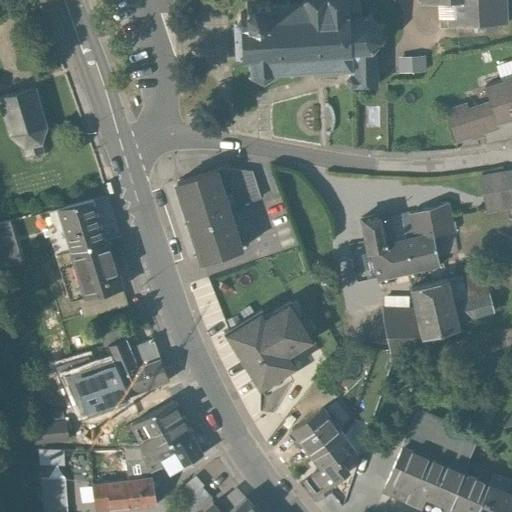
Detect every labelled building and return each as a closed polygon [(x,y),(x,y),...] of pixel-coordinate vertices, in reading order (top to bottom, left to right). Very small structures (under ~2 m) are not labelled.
[(303,0),(303,4),(288,4),(287,0),(284,0),(285,5),(268,5),(268,0),(264,0),(263,0),(249,0),(249,1),(245,1),(245,12),(240,12),(236,19),(239,22),(233,22),(234,38),(232,38),(232,40),(234,40),(235,57),(242,56),(242,58),(249,57),(250,72),(247,75),(249,77),(252,74),(260,80),(261,84),(263,83),(263,79),(272,74),(276,76),(278,73),(274,72),(274,71),(289,70),(289,75),(292,75),(291,70),(308,70),(308,74),(311,74),(311,69),(327,69),(328,73),(330,73),(330,69),(348,68),(348,76),(346,77),(345,81),(346,83),(347,84),(349,86),(376,84),(375,52),(372,52),(371,50),(379,41),(383,42),(384,40),(379,38),(379,27),(382,25),(381,23),(378,25),(367,18),(370,13),(368,12),(365,16),(355,16),(355,15),(359,11),(358,3),(355,0),(303,0)] [(421,0),(421,4),(444,3),(443,0),(455,0),(457,25),(506,22),(505,0),(421,0)] [(423,58),(400,60),(400,72),(424,70),(423,58)] [(511,82),(486,91),(490,102),(498,127),(511,122),(511,82)] [(35,91),(0,101),(0,105),(10,140),(25,151),(27,161),(33,163),(39,161),(43,156),(41,146),(46,129),(35,91)] [(498,127),(490,102),(471,108),(469,102),(446,110),(457,145),(472,140),(472,142),(481,139),(485,138),(484,135),(499,130),(498,127)] [(511,168),(478,175),(484,208),(485,214),(511,208),(511,168)] [(179,185),(204,266),(243,253),(230,212),(263,201),(254,175),(224,171),(179,185)] [(106,243),(93,202),(58,213),(63,227),(47,231),(55,258),(106,243)] [(411,212),(416,233),(423,232),(430,236),(433,235),(453,230),(452,215),(449,202),(411,212)] [(410,210),(383,217),(389,240),(416,233),(411,212),(410,210)] [(379,276),(440,263),(437,251),(433,235),(430,236),(423,232),(416,233),(389,240),(383,217),(382,212),(359,217),(367,249),(372,248),(379,276)] [(0,279),(21,274),(8,230),(0,232),(0,279)] [(457,247),(453,230),(433,235),(437,251),(457,247)] [(117,278),(106,243),(55,258),(70,304),(122,289),(119,278),(117,278)] [(469,272),(447,277),(413,285),(410,287),(415,308),(422,336),(424,336),(460,327),(459,321),(493,312),(486,280),(469,272)] [(259,311),(224,332),(259,389),(286,372),(278,360),(312,339),(289,302),(264,317),(259,311)] [(422,336),(415,308),(383,307),(384,319),(391,351),(426,345),(424,336),(422,336)] [(511,327),(487,333),(495,353),(511,347),(511,327)] [(129,396),(169,380),(161,360),(154,340),(130,351),(120,330),(101,337),(106,348),(109,346),(117,364),(117,363),(123,375),(121,376),(129,396)] [(91,412),(129,396),(121,376),(123,375),(117,363),(117,364),(107,368),(106,366),(94,371),(89,359),(68,367),(75,384),(79,382),(91,412)] [(315,380),(294,403),(306,419),(321,408),(336,396),(315,380)] [(149,455),(156,452),(189,432),(190,432),(174,402),(132,425),(142,443),(145,449),(125,451),(127,464),(145,461),(142,457),(148,454),(149,455)] [(313,459),(343,436),(321,408),(306,419),(291,431),(313,459)] [(419,409),(402,447),(459,472),(446,503),(442,511),(465,511),(456,508),(469,476),(464,474),(478,443),(446,430),(450,422),(419,409)] [(34,434),(38,454),(72,450),(68,430),(34,434)] [(203,455),(189,432),(156,452),(165,467),(170,475),(203,455)] [(355,452),(343,436),(313,459),(321,469),(315,474),(327,489),(328,489),(349,472),(341,462),(355,452)] [(459,472),(402,447),(385,489),(408,499),(413,489),(446,503),(459,472)] [(152,474),(165,467),(156,452),(149,455),(148,454),(142,457),(145,461),(152,474)] [(40,470),(65,468),(64,456),(38,457),(40,470)] [(491,473),(488,481),(506,487),(509,479),(491,473)] [(331,492),(328,489),(327,489),(315,474),(305,481),(320,500),(331,492)] [(205,485),(198,476),(181,491),(189,511),(198,511),(213,500),(202,488),(205,485)] [(511,511),(511,494),(469,476),(456,508),(465,511),(511,511)] [(156,507),(151,480),(122,484),(94,489),(97,507),(106,505),(107,511),(108,511),(128,509),(128,511),(156,507)] [(66,511),(65,486),(42,486),(43,511),(66,511)] [(257,511),(245,498),(229,511),(218,511),(213,505),(204,511),(257,511)]
